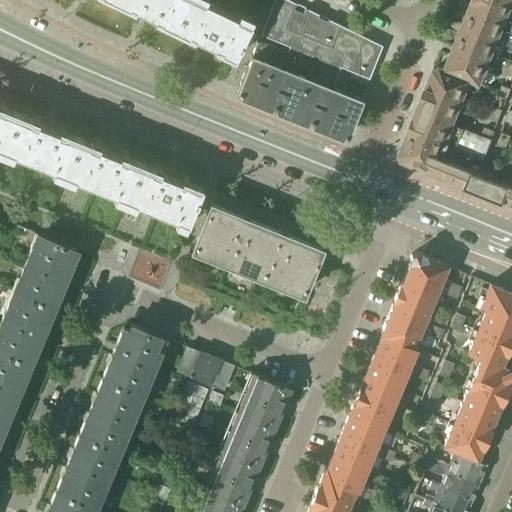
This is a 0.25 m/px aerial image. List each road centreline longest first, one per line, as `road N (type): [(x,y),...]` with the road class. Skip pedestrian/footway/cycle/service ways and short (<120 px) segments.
road 1 (residential): [(326,371),(106,288),(28,482),(8,511)]
road 2 (secondary): [(360,181),(0,30)]
road 3 (residential): [(326,371),(398,197)]
road 4 (residential): [(360,181),(418,26)]
road 5 (residential): [(285,511),(285,473),(326,371)]
road 6 (secondary): [(511,243),(398,197)]
